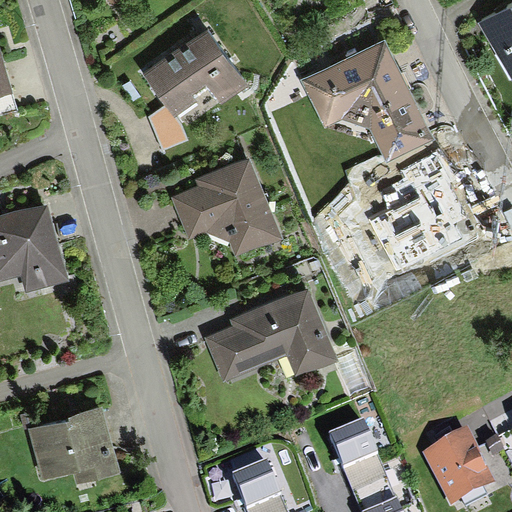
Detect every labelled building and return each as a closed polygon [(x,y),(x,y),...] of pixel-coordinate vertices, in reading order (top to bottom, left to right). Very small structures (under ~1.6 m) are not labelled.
[(511,4),(481,22),(511,77),(511,4)] [(210,24),(148,69),(188,124),(225,98),(228,102),(254,83),(210,24)] [(2,37),(0,37),(0,92),(16,88),(2,37)] [(386,37),(309,75),(330,121),(349,111),(375,122),(394,156),(437,135),(386,37)] [(204,183),(176,195),(193,236),(211,228),(233,238),(239,253),(286,234),(253,154),(201,176),(204,183)] [(51,200),(0,214),(0,277),(26,270),(32,288),(73,277),(51,200)] [(369,246),(396,233),(384,208),(357,221),(369,246)] [(238,322),(211,333),(227,372),(293,345),(302,367),(343,351),(316,284),(236,316),(238,322)] [(107,400),(33,421),(48,472),(78,464),(82,479),(126,467),(107,400)] [(369,418),(333,434),(348,469),(384,453),(369,418)] [(463,430),(424,450),(455,510),(494,490),(463,430)] [(274,457),(235,472),(250,510),(289,495),(274,457)] [(372,511),(408,511),(403,499),(372,511)]
